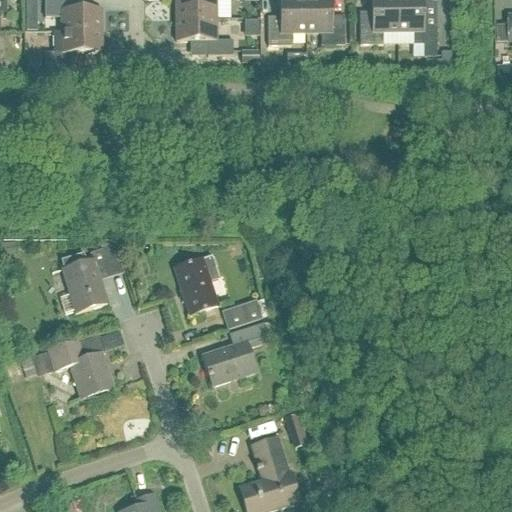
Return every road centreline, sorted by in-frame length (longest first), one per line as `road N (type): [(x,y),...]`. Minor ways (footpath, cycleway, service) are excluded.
road 1 (tertiary): [(511,177),(412,179),(354,167),(278,129),(235,119),(0,120)]
road 2 (residential): [(0,507),(176,443)]
